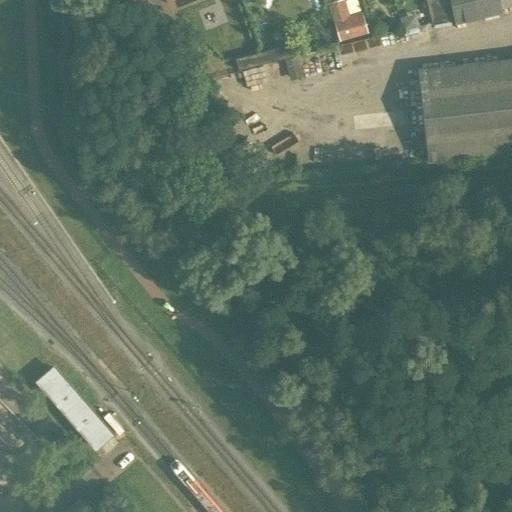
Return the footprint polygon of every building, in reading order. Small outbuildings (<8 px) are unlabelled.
[(247,12),(242,0),(168,0),(170,5),(182,0),(208,0),(214,14),(205,17),(222,62),(259,48),(246,13),(247,12)] [(242,0),(247,12),(255,10),(251,0),(242,0)] [(334,21),(339,41),(358,36),(359,40),(366,38),(365,34),(367,33),(361,12),(354,14),(348,12),(344,0),(337,0),(327,3),(331,22),(334,21)] [(424,0),(430,22),(451,17),(447,0),(424,0)] [(511,0),(448,0),(455,24),(502,13),(501,8),(511,4),(511,0)] [(289,44),(234,58),(237,69),(292,56),(289,44)] [(511,58),(417,69),(427,160),(511,150),(511,58)] [(38,381),(95,447),(111,434),(54,368),(38,381)]
